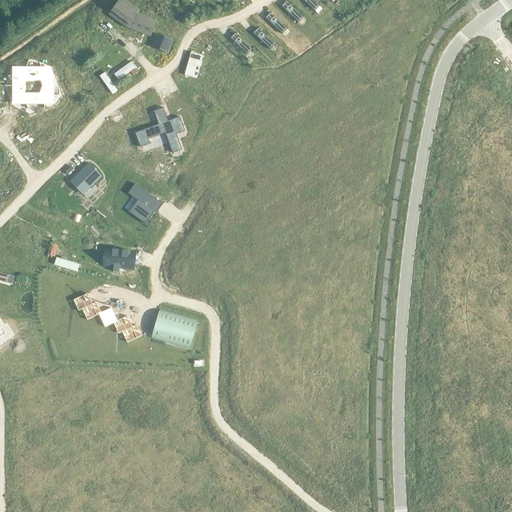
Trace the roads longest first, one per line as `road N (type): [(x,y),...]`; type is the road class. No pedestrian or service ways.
road 1 (tertiary): [(400,511),(402,300),(414,197),(439,77),(459,39),(483,19)]
road 2 (residential): [(327,511),(216,416),(212,313),(154,292),(156,250),(188,203)]
road 3 (residential): [(0,219),(112,107),(173,68),(188,35),(265,0)]
